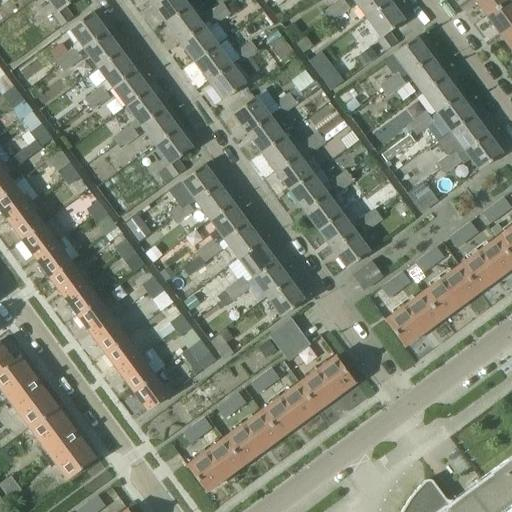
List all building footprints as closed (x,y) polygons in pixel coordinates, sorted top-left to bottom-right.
[(47,0),(57,13),(53,16),(61,27),(72,18),(64,7),(74,0),(47,0)] [(187,7),(181,0),(156,0),(151,4),(166,23),(187,7)] [(342,0),(338,0),(332,5),(340,15),(349,9),(342,0)] [(353,0),(367,18),(388,2),(386,0),(353,0)] [(474,0),(487,17),(509,1),(508,0),(474,0)] [(234,1),(228,6),(234,14),(240,10),(234,1)] [(487,17),(501,36),(511,27),(511,5),(509,1),(487,17)] [(388,2),(367,18),(381,37),(377,40),(385,51),(396,43),(388,32),(403,22),(388,2)] [(222,3),(213,9),(221,20),(229,14),(222,3)] [(340,15),(332,5),(324,11),(332,22),(340,15)] [(166,23),(180,42),(201,27),(187,7),(166,23)] [(221,20),(213,9),(205,15),(209,21),(213,26),(221,20)] [(84,49),(105,33),(91,13),(69,29),(84,49)] [(215,46),(226,38),(216,24),(213,26),(209,21),(201,27),(180,42),(194,62),(215,46)] [(286,29),(294,40),(300,35),(293,25),(286,29)] [(511,27),(501,36),(511,51),(511,27)] [(98,68),(119,52),(105,33),(84,49),(98,68)] [(313,46),(306,37),(297,44),(303,53),(313,46)] [(408,73),(429,58),(415,38),(393,54),(408,73)] [(250,41),(241,48),(250,58),(258,52),(250,41)] [(215,46),(194,62),(208,81),(230,65),(237,60),(232,54),(230,51),(223,56),(215,46)] [(64,54),(72,65),(81,59),(73,48),(64,54)] [(250,58),(241,48),(232,54),(241,65),(250,58)] [(356,57),(363,67),(376,57),(369,48),(356,57)] [(119,52),(98,68),(112,87),(134,71),(119,52)] [(63,72),(72,65),(64,54),(55,61),(63,72)] [(429,58),(408,73),(422,93),(443,77),(429,58)] [(244,85),(230,65),(208,81),(223,101),(244,85)] [(305,70),(290,81),(299,93),(314,83),(305,70)] [(126,106),(148,91),(134,71),(112,87),(126,106)] [(396,73),(388,80),(396,90),(405,84),(396,73)] [(330,91),(341,83),(335,75),(324,83),(330,91)] [(443,77),(422,93),(436,112),(457,96),(443,77)] [(396,90),(388,80),(379,86),(387,97),(396,90)] [(299,93),(293,98),(297,104),(319,88),(315,82),(314,83),(299,93)] [(92,93),(100,104),(109,97),(102,86),(92,93)] [(6,102),(18,94),(13,87),(1,95),(6,102)] [(351,88),(346,92),(352,99),(357,96),(351,88)] [(254,98),(232,113),(247,133),(275,112),(271,106),(275,103),(265,90),(254,98)] [(148,91),(126,106),(141,126),(162,110),(148,91)] [(346,92),(339,97),(349,112),(356,106),(352,99),(346,92)] [(91,110),(100,104),(92,93),(83,99),(91,110)] [(23,101),(18,94),(6,102),(12,109),(23,101)] [(287,94),(279,100),(287,111),(296,105),(287,94)] [(433,122),(426,127),(437,141),(450,131),(472,115),(457,96),(436,112),(429,117),(433,122)] [(287,111),(279,100),(275,103),(271,106),(275,112),(279,117),(287,111)] [(155,145),(176,129),(162,110),(141,126),(155,145)] [(275,112),(247,133),(261,152),(282,137),(275,126),(282,121),(279,117),(275,112)] [(425,112),(416,119),(424,128),(426,127),(433,122),(429,117),(425,112)] [(465,150),(486,135),(472,115),(450,131),(465,150)] [(424,128),(416,119),(408,125),(416,135),(424,128)] [(35,140),(46,132),(41,125),(29,133),(35,140)] [(121,132),(129,143),(137,137),(129,126),(121,132)] [(191,149),(176,129),(155,145),(169,164),(165,167),(173,178),(184,170),(176,159),(191,149)] [(51,139),(46,132),(35,140),(28,145),(11,159),(16,166),(40,147),(51,139)] [(120,149),(129,143),(121,132),(112,138),(116,144),(120,149)] [(317,132),(308,139),(316,149),(324,143),(317,132)] [(29,133),(23,138),(28,145),(35,140),(29,133)] [(394,158),(414,142),(408,134),(388,150),(394,158)] [(500,154),(486,135),(465,150),(479,170),(500,154)] [(282,137),(261,152),(275,172),(297,156),(304,151),(300,145),(299,144),(291,149),(282,137)] [(316,149),(308,139),(300,145),(307,156),(316,149)] [(0,166),(0,167),(8,161),(0,149),(0,166)] [(297,156),(275,172),(290,191),(311,175),(302,163),(309,158),(307,156),(304,151),(297,156)] [(453,151),(445,157),(452,167),(461,161),(453,151)] [(452,167),(445,157),(436,164),(443,174),(452,167)] [(63,179),(74,170),(69,163),(58,172),(63,179)] [(181,181),(196,201),(217,185),(203,165),(181,181)] [(0,196),(14,186),(0,167),(0,166),(0,196)] [(378,168),(370,174),(378,185),(386,179),(378,168)] [(79,177),(74,170),(63,179),(68,186),(79,177)] [(345,171),(336,177),(344,188),(352,182),(345,171)] [(311,175),(290,191),(304,210),(325,194),(332,189),(327,183),(321,188),(311,175)] [(344,188),(336,177),(327,183),(332,189),(335,194),(344,188)] [(210,220),(231,204),(217,185),(196,201),(210,220)] [(28,205),(14,186),(0,196),(0,212),(6,221),(28,205)] [(420,213),(436,202),(429,192),(413,204),(420,213)] [(318,229),(339,214),(325,194),(304,210),(318,229)] [(509,209),(502,199),(493,206),(500,216),(509,209)] [(176,206),(184,217),(193,211),(185,200),(176,206)] [(91,217),(102,209),(97,202),(86,210),(91,217)] [(217,230),(209,236),(212,239),(213,239),(217,244),(224,239),(245,223),(243,221),(240,216),(231,204),(210,220),(217,230)] [(42,224),(28,205),(6,221),(20,240),(42,224)] [(176,224),(184,217),(176,206),(168,213),(176,224)] [(500,216),(493,206),(484,213),(491,223),(500,216)] [(108,216),(102,209),(91,217),(96,224),(108,216)] [(373,209),(364,216),(372,227),(381,220),(373,209)] [(332,249),(353,233),(339,214),(318,229),(332,249)] [(136,215),(124,224),(138,242),(138,243),(150,233),(136,215)] [(372,227),(364,216),(356,222),(364,233),(372,227)] [(478,232),(471,222),(460,230),(468,240),(478,232)] [(238,258),(260,243),(245,223),(224,239),(228,245),(238,258)] [(56,243),(42,224),(20,240),(34,259),(56,243)] [(511,226),(496,239),(511,260),(511,226)] [(117,227),(109,233),(113,239),(121,233),(117,227)] [(468,240),(460,230),(450,237),(457,247),(468,240)] [(353,233),(332,249),(347,268),(368,253),(353,233)] [(65,236),(56,243),(34,259),(48,278),(70,262),(78,255),(65,236)] [(119,255),(130,247),(125,239),(114,248),(119,255)] [(204,245),(213,257),(221,250),(217,244),(213,239),(204,245)] [(224,239),(217,244),(221,250),(228,245),(224,239)] [(511,260),(496,239),(459,266),(478,292),(511,266),(511,260)] [(238,258),(227,267),(237,281),(241,278),(245,283),(253,278),(274,262),(272,259),(268,254),(260,243),(238,258)] [(204,263),(213,257),(204,245),(195,252),(196,253),(199,257),(204,263)] [(136,254),(130,247),(119,255),(124,262),(136,254)] [(444,257),(437,247),(427,255),(434,265),(444,257)] [(196,253),(190,257),(193,262),(199,257),(196,253)] [(424,272),(434,265),(427,255),(416,262),(424,272)] [(193,262),(183,269),(189,276),(205,264),(204,263),(199,257),(193,262)] [(371,261),(352,275),(363,291),(382,277),(371,261)] [(84,281),(70,262),(48,278),(62,297),(84,281)] [(253,278),(245,283),(250,289),(248,290),(258,303),(267,297),(288,281),(279,270),(276,265),(274,262),(253,278)] [(441,319),(478,292),(459,266),(421,293),(441,319)] [(168,267),(160,273),(165,280),(173,275),(168,267)] [(410,282),(403,272),(393,280),(400,290),(410,282)] [(147,293),(158,284),(153,277),(142,285),(147,293)] [(233,284),(241,295),(250,289),(241,278),(237,281),(233,284)] [(400,290),(393,280),(383,287),(390,297),(400,290)] [(98,300),(84,281),(62,297),(76,316),(98,300)] [(288,281),(267,297),(281,317),(303,301),(288,281)] [(163,291),(158,284),(147,293),(152,300),(163,291)] [(233,302),(241,295),(233,284),(224,290),(229,297),(233,302)] [(224,290),(216,296),(221,303),(229,297),(224,290)] [(441,319),(421,293),(384,320),(404,346),(441,319)] [(190,310),(199,304),(192,296),(184,302),(190,310)] [(112,318),(98,300),(76,316),(90,335),(112,318)] [(175,330),(186,322),(181,315),(169,323),(175,330)] [(126,337),(112,318),(90,335),(104,354),(126,337)] [(288,362),(310,345),(290,319),(268,335),(288,362)] [(191,329),(186,322),(175,330),(180,337),(191,329)] [(140,356),(126,337),(104,354),(118,373),(140,356)] [(263,361),(274,353),(266,341),(255,350),(263,361)] [(0,369),(12,361),(0,344),(0,369)] [(223,360),(232,353),(226,345),(217,352),(223,360)] [(203,369),(215,361),(209,353),(198,362),(203,369)] [(57,408),(19,356),(12,361),(0,369),(0,388),(28,428),(57,408)] [(154,375),(140,356),(118,373),(132,392),(154,375)] [(297,384),(316,410),(354,383),(335,357),(297,384)] [(271,369),(260,376),(268,386),(278,379),(271,369)] [(168,395),(154,375),(132,392),(146,411),(168,395)] [(268,386),(260,376),(250,384),(257,394),(268,386)] [(280,437),(316,410),(297,384),(260,411),(280,437)] [(237,393),(227,401),(234,411),(244,403),(237,393)] [(234,411),(227,401),(216,409),(224,418),(234,411)] [(95,459),(76,433),(57,408),(28,428),(66,480),(95,459)] [(243,464),(280,437),(260,411),(224,438),(243,464)] [(203,418),(193,426),(200,436),(210,428),(203,418)] [(200,436),(193,426),(182,433),(190,443),(200,436)] [(205,492),(243,464),(224,438),(186,465),(205,492)] [(511,511),(511,455),(453,499),(450,501),(447,500),(445,498),(433,482),(430,480),(427,480),(424,481),(414,492),(405,504),(401,511),(511,511)] [(0,484),(0,487),(9,500),(20,491),(10,477),(0,484)] [(98,511),(104,507),(97,498),(89,503),(95,511),(98,511)] [(95,511),(89,503),(81,509),(83,511),(95,511)]
